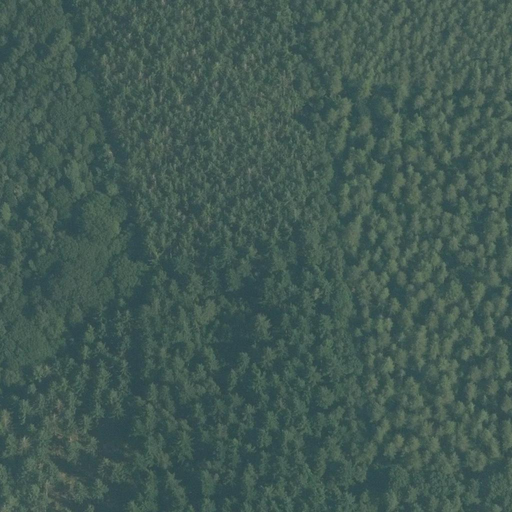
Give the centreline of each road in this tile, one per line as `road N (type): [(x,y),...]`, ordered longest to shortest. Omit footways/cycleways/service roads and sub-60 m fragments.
road 1 (track): [(64,0),(144,277),(124,511)]
road 2 (track): [(144,277),(328,241),(303,0)]
